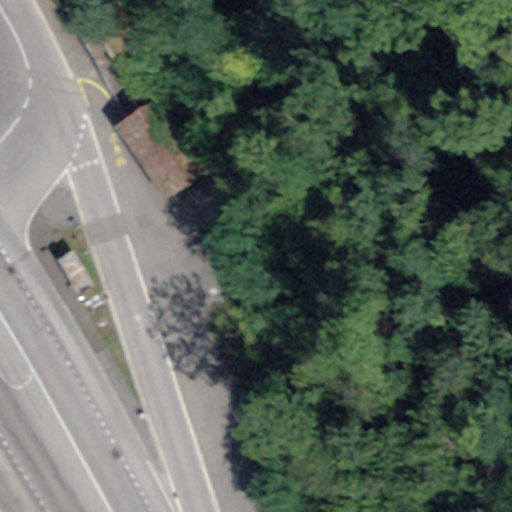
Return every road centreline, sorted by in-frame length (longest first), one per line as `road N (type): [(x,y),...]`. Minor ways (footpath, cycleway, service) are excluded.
road 1 (unclassified): [(196,511),(84,166),(24,102)]
road 2 (secondary): [(96,511),(0,355)]
